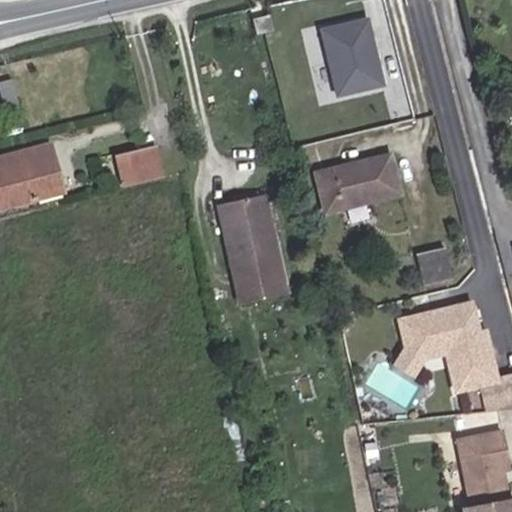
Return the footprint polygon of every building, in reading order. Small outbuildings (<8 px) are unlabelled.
[(319,100),(364,89),(349,23),(303,34),(319,100)] [(13,80),(0,82),(0,97),(3,110),(20,106),(13,80)] [(52,144),(0,156),(0,210),(63,193),(52,144)] [(117,158),(124,187),(162,177),(154,149),(117,158)] [(389,156),(313,175),(322,214),(398,196),(389,156)] [(265,194),(215,205),(239,305),(287,294),(265,194)] [(444,246),(416,254),(424,284),(452,277),(444,246)] [(480,318),(476,305),(452,311),(454,317),(468,313),(480,318)] [(461,392),(503,382),(490,331),(483,333),(480,318),(468,313),(454,317),(452,311),(405,323),(412,351),(427,360),(451,354),(461,392)] [(314,350),(265,361),(269,381),(319,369),(314,350)] [(418,375),(427,360),(412,351),(403,366),(418,375)] [(511,382),(503,383),(480,389),(485,410),(511,407),(511,382)] [(503,432),(461,440),(474,509),(465,511),(511,511),(511,502),(509,503),(503,470),(510,469),(503,432)] [(279,472),(277,455),(265,457),(264,451),(252,454),(256,476),(279,472)]
